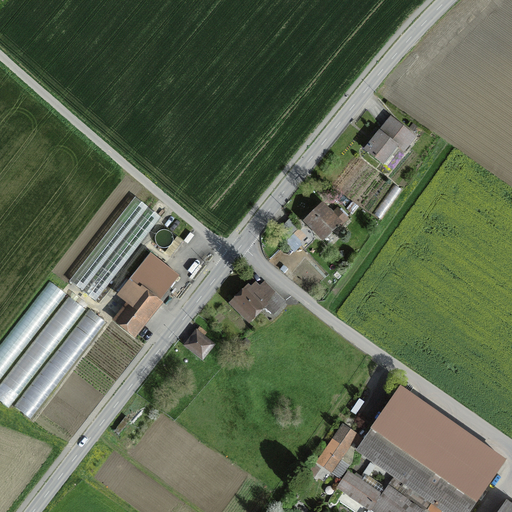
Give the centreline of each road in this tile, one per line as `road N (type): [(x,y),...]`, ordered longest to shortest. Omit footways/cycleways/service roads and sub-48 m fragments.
road 1 (residential): [(511,445),(237,249)]
road 2 (tertiary): [(237,249),(35,511)]
road 3 (tertiary): [(446,0),(237,249)]
road 4 (residential): [(237,249),(222,247),(0,53)]
